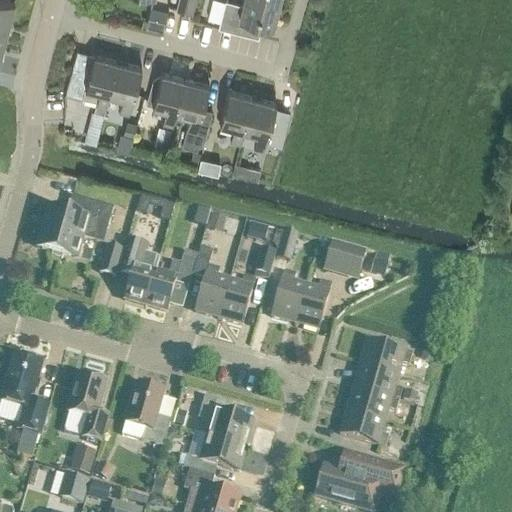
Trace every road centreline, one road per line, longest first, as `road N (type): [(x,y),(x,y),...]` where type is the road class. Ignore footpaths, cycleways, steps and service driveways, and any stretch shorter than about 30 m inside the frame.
road 1 (residential): [(265,511),(296,396),(293,381),(191,344),(134,358),(0,320)]
road 2 (residential): [(52,15),(34,95),(33,153),(0,273)]
road 3 (residential): [(270,71),(52,15)]
